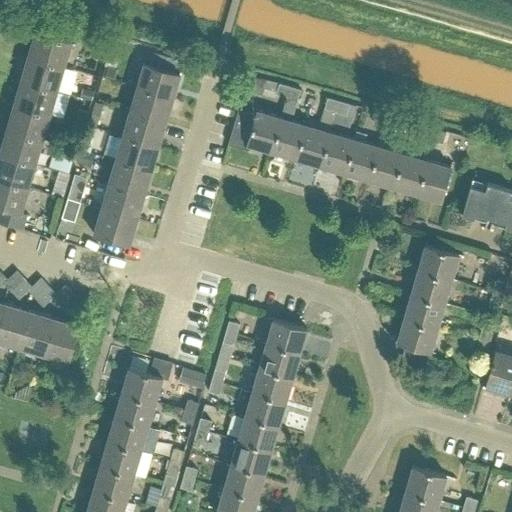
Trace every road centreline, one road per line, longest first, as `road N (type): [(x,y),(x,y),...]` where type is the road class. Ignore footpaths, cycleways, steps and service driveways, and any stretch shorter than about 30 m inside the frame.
road 1 (residential): [(389,414),(364,337),(345,309),(197,258),(171,265)]
road 2 (residential): [(171,265),(166,239),(212,81)]
road 3 (residential): [(171,265),(101,271),(0,242)]
road 4 (residential): [(511,449),(389,414)]
